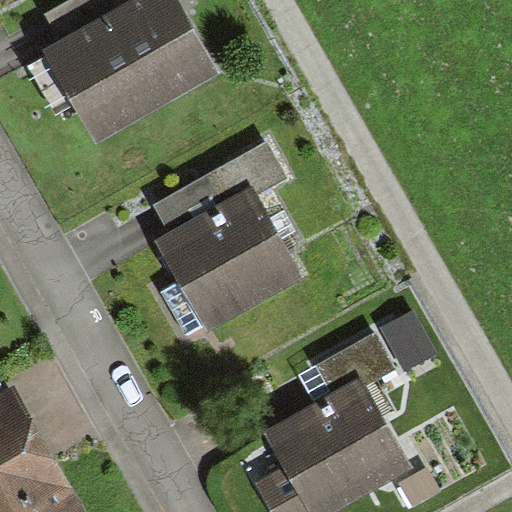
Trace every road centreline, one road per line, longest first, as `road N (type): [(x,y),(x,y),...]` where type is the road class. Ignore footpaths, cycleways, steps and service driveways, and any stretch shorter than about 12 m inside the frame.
road 1 (track): [(511,418),(276,0)]
road 2 (residential): [(175,511),(0,151)]
